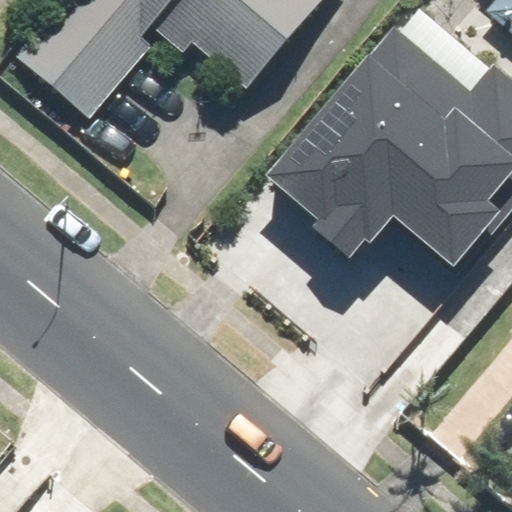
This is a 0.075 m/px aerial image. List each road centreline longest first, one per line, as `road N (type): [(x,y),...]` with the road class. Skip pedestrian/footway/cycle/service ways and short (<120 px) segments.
road 1 (secondary): [(0,244),(320,511)]
road 2 (unknown): [(303,497),(511,254)]
